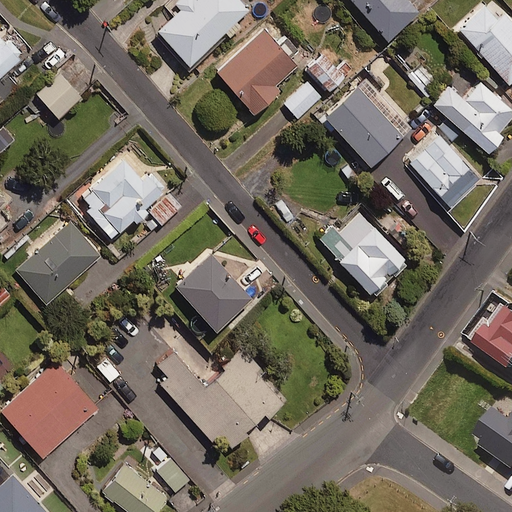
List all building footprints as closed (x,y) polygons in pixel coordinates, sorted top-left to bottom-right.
[(239,25),(234,20),(246,9),(237,0),(172,0),(167,5),(173,12),(155,28),(185,63),(220,31),(225,37),(239,25)] [(349,0),(383,37),(414,9),(406,0),(349,0)] [(495,17),(483,4),(457,27),(504,80),(511,73),(511,24),(500,11),(495,17)] [(298,47),(272,18),(213,71),(249,111),(276,87),(272,83),(293,64),(287,57),(298,47)] [(15,56),(0,39),(0,97),(15,84),(1,68),(15,56)] [(341,71),(315,49),(299,67),(325,90),(341,71)] [(78,94),(58,71),(34,92),(54,115),(78,94)] [(511,110),(511,108),(479,79),(462,98),(446,84),(430,102),(483,149),(498,133),(495,130),(511,110)] [(319,95),(306,80),(282,102),(295,117),(319,95)] [(353,84),(322,116),(367,160),(398,129),(353,84)] [(0,148),(12,138),(0,125),(0,148)] [(478,176),(434,130),(402,160),(446,206),(478,176)] [(178,204),(149,172),(141,179),(121,157),(78,197),(86,206),(83,208),(109,236),(128,218),(131,221),(145,208),(158,223),(178,204)] [(0,198),(0,230),(10,222),(0,211),(0,198)] [(400,254),(356,209),(343,222),(338,217),(316,239),(365,289),(400,254)] [(97,255),(67,220),(13,266),(44,301),(97,255)] [(247,296),(208,252),(173,284),(212,327),(247,296)] [(511,311),(505,306),(476,345),(510,370),(511,367),(511,311)] [(288,395),(241,338),(207,366),(188,343),(159,366),(225,447),(288,395)] [(95,406),(53,359),(0,405),(0,410),(39,455),(95,406)] [(511,397),(506,393),(482,425),(505,442),(511,432),(511,397)] [(511,437),(493,465),(511,477),(511,437)] [(186,477),(167,457),(154,469),(173,489),(186,477)] [(149,511),(163,496),(120,461),(98,488),(127,511),(149,511)] [(44,511),(9,472),(0,480),(0,511),(44,511)]
